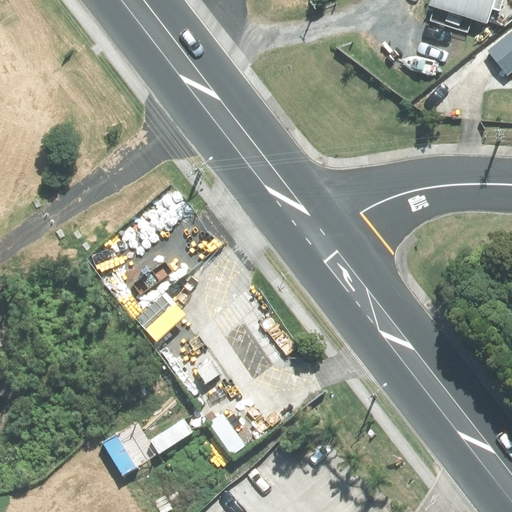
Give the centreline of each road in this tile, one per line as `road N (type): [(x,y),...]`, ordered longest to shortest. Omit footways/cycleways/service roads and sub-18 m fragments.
road 1 (primary): [(314,229),(511,499)]
road 2 (primary): [(144,0),(314,229)]
road 3 (residential): [(511,186),(413,190),(314,229)]
